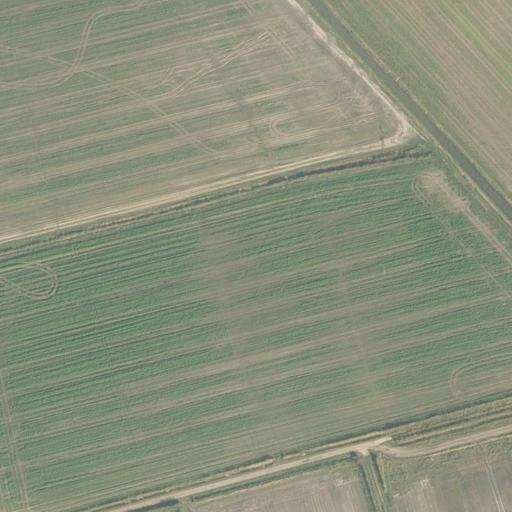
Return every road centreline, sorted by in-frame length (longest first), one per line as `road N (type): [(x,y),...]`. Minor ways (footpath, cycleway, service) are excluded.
road 1 (track): [(511,233),(297,0)]
road 2 (track): [(119,511),(363,445)]
road 3 (track): [(363,445),(511,406)]
